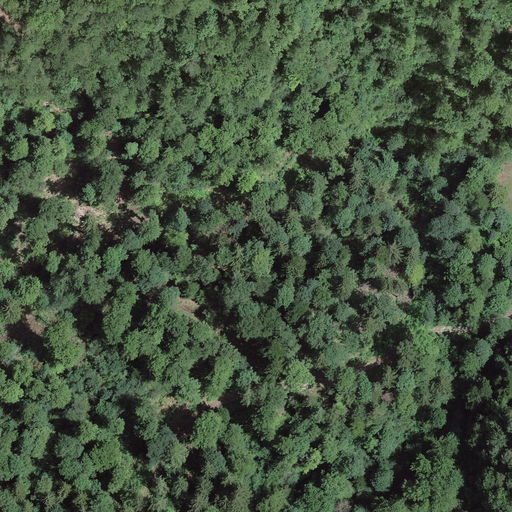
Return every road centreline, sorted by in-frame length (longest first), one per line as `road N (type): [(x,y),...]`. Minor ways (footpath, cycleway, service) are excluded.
road 1 (track): [(144,511),(173,440),(209,409),(352,373),(425,332),(511,319)]
road 2 (track): [(0,269),(66,226),(202,200),(271,203),(334,155),(384,131)]
